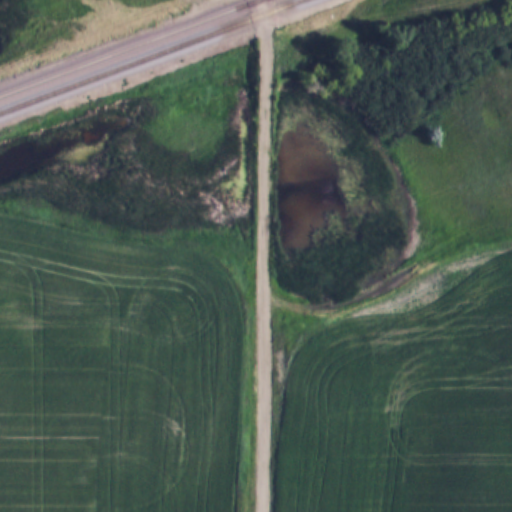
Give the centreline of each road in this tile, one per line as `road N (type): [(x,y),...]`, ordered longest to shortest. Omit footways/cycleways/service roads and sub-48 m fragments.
road 1 (track): [(255,511),(263,0)]
road 2 (track): [(511,254),(441,270),(344,308),(262,306)]
